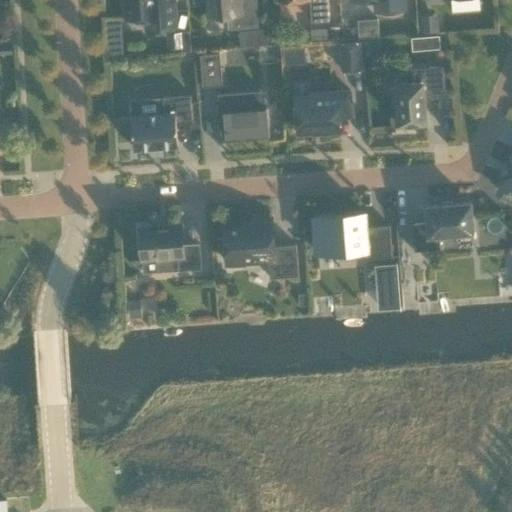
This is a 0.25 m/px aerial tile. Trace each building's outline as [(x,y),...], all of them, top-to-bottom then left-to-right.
[(174,0),(125,0),(126,18),(151,16),(152,28),(176,27),(174,0)] [(207,0),(208,14),(229,12),(230,27),(258,25),(255,0),(207,0)] [(310,0),(312,21),(329,20),(327,0),(310,0)] [(376,0),(378,10),(405,8),(404,0),(376,0)] [(422,32),(439,30),(438,14),(420,15),(422,32)] [(330,25),(330,36),(340,36),(340,25),(330,25)] [(311,28),(312,39),(328,38),(327,27),(311,28)] [(265,28),(253,28),(254,45),(266,44),(265,28)] [(440,34),(427,35),(428,48),(441,47),(440,34)] [(170,50),(190,49),(190,35),(169,36),(170,50)] [(363,69),(361,40),(339,41),(341,71),(363,69)] [(201,54),(203,86),(222,84),(220,52),(201,54)] [(408,123),(408,126),(424,125),(423,121),(426,121),(424,93),(446,91),(443,65),(410,68),(411,82),(396,83),(399,123),(408,123)] [(224,124),(226,140),(270,136),(267,106),(263,106),(262,89),(218,93),(220,124),(224,124)] [(311,97),(295,98),(297,131),(313,130),(313,134),(341,132),(340,116),(353,115),(351,90),(311,93),(311,97)] [(132,115),(134,147),(178,144),(176,119),(193,118),(191,94),(163,96),(164,113),(132,115)] [(511,161),(500,191),(511,195),(511,161)] [(473,231),(471,202),(453,203),(453,202),(442,203),(442,204),(427,205),(428,221),(412,223),(414,250),(441,248),(439,233),(473,231)] [(366,226),(364,210),(315,214),(318,252),(366,248),(366,258),(392,256),(390,224),(366,226)] [(253,223),(224,226),(227,262),(230,262),(233,264),(244,263),(246,260),(268,258),(270,277),(298,274),(296,243),(274,245),(272,217),(253,219),(253,223)] [(182,224),(140,227),(142,259),(143,271),(174,269),(201,267),(199,243),(183,244),(182,224)] [(400,307),(397,263),(375,264),(378,308),(400,307)] [(299,294),(299,304),(308,304),(307,294),(299,294)] [(129,316),(145,315),(144,298),(128,299),(129,316)]
